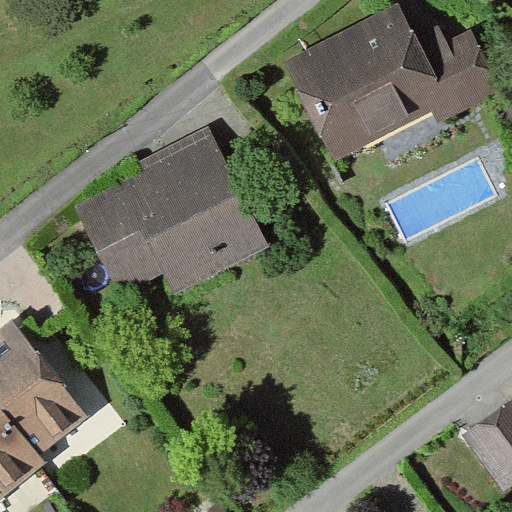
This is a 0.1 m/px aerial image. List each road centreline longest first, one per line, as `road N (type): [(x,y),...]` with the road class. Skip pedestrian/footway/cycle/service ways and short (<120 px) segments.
road 1 (residential): [(0,238),(301,0)]
road 2 (residential): [(301,511),(511,356)]
